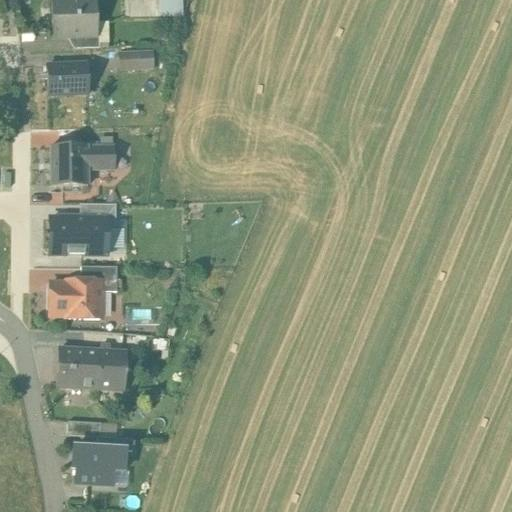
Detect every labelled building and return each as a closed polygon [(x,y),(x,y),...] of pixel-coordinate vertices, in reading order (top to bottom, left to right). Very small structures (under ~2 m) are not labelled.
[(124,0),(124,1),(125,14),(125,19),(137,18),(136,0),(124,0)] [(157,0),(143,0),(142,0),(136,0),(137,19),(158,18),(157,0)] [(52,39),(87,38),(96,38),(94,2),(51,3),(52,39)] [(75,39),(74,40),(75,50),(99,49),(98,36),(96,36),(96,38),(75,39)] [(140,56),(139,56),(140,69),(153,68),(152,54),(140,56)] [(120,58),(121,71),(122,71),(140,69),(139,56),(120,58)] [(48,96),(71,96),(88,95),(88,65),(48,66),(48,96)] [(52,149),(52,156),(53,186),(89,186),(89,155),(89,149),(52,149)] [(89,149),(89,159),(89,172),(115,172),(115,158),(115,149),(89,149)] [(134,154),(125,154),(115,155),(115,168),(132,168),(134,168),(134,154)] [(106,221),(49,220),(49,256),(105,257),(106,221)] [(116,225),(115,239),(126,240),(128,226),(127,226),(116,225)] [(80,268),(80,273),(80,282),(100,283),(100,294),(115,294),(116,271),(115,269),(80,268)] [(48,317),(57,317),(66,317),(66,320),(67,320),(99,321),(99,283),(67,282),(66,282),(66,286),(49,286),(48,317)] [(97,353),(80,352),(58,351),(56,388),(94,391),(95,390),(97,353)] [(125,355),(98,353),(95,391),(123,392),(123,391),(125,355)] [(66,435),(92,437),(93,437),(98,437),(99,424),(66,422),(66,435)] [(124,452),(72,450),(71,469),(75,470),(74,486),(111,488),(112,472),(123,472),(124,452)]
